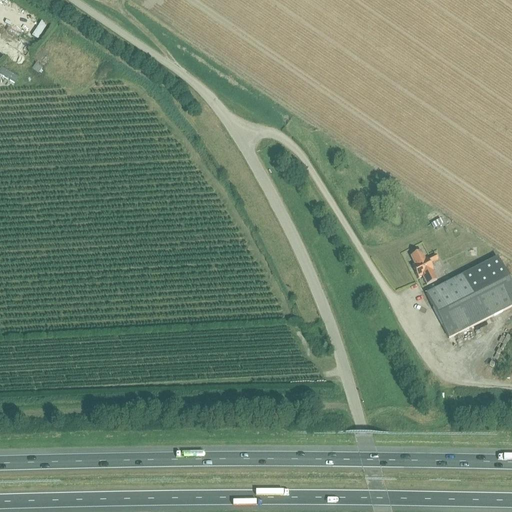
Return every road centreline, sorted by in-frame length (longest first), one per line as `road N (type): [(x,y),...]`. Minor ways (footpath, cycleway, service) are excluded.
road 1 (motorway): [(0,501),(511,502)]
road 2 (motorway): [(511,463),(0,463)]
road 3 (unclassified): [(382,511),(318,294),(234,131)]
road 4 (unclassified): [(234,131),(275,133),(296,148),(398,307)]
road 5 (unclassified): [(234,131),(183,75),(73,0)]
